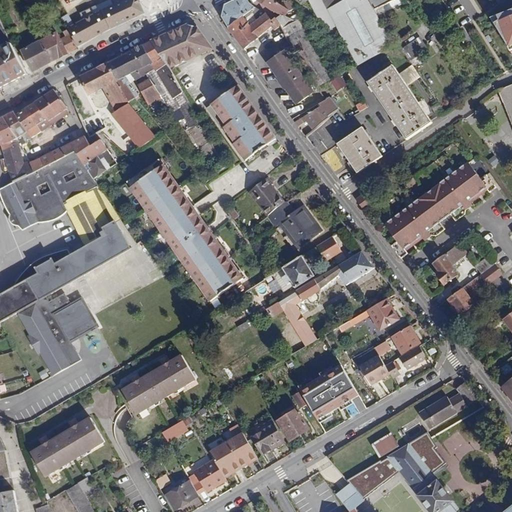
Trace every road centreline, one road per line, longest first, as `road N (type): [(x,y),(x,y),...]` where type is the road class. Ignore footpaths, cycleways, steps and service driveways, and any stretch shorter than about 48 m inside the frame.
road 1 (residential): [(197,1),(402,280)]
road 2 (unclassified): [(463,361),(209,511)]
road 3 (tertiary): [(197,1),(0,105)]
road 4 (residential): [(511,214),(498,224),(474,222),(402,280)]
